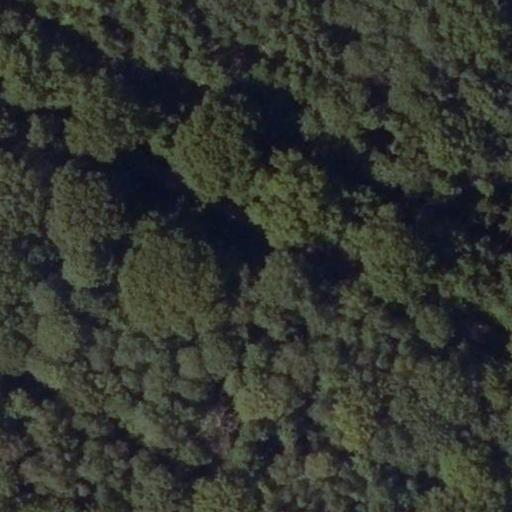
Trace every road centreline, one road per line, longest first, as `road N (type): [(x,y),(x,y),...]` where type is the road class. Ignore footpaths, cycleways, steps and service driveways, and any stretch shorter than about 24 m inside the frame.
road 1 (track): [(511,334),(0,81)]
road 2 (track): [(0,5),(191,102),(511,245)]
